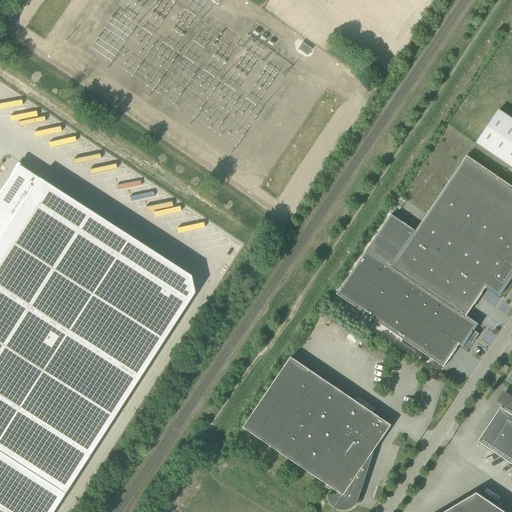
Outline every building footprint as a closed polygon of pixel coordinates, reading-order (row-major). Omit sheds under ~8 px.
[(303,43),(299,51),(307,56),(312,49),(303,43)] [(511,119),(499,110),(476,143),(511,167),(511,119)] [(478,324),(466,317),(486,287),(500,296),(511,277),(511,185),(468,155),(416,232),(391,215),(337,295),(444,367),(460,344),(463,346),(467,340),(472,343),(479,334),(473,331),(478,324)] [(0,511),(52,511),(194,293),(190,276),(18,165),(6,183),(0,193),(0,511)] [(385,421),(386,417),(373,413),(292,357),(244,428),(338,492),(338,494),(328,496),(328,499),(330,502),(331,505),(334,508),(337,509),(340,511),(343,511),(347,511),(350,510),(353,508),(355,506),(358,503),(360,504),(362,498),(360,497),(379,439),(382,440),(392,425),(385,421)] [(501,408),(478,442),(511,464),(511,396),(506,392),(499,402),(505,406),(503,409),(501,408)] [(504,511),(477,493),(445,511),(504,511)]
